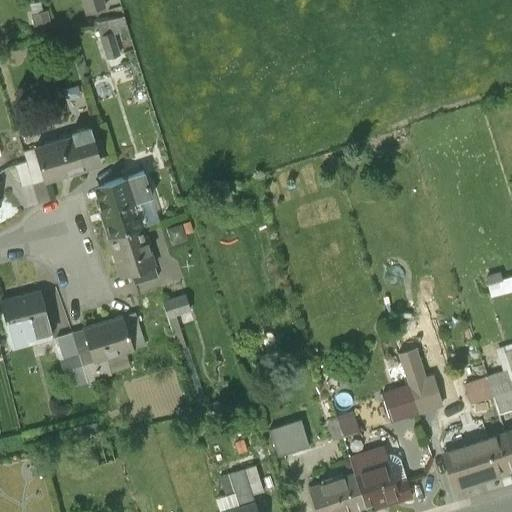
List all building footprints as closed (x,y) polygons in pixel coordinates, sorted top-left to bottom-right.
[(104,7),(101,0),(83,0),(87,12),(104,7)] [(119,55),(112,32),(101,36),(108,58),(119,55)] [(101,164),(89,126),(71,132),(72,137),(33,149),(42,178),(43,182),(101,164)] [(32,181),(42,178),(33,149),(23,152),(25,161),(32,181)] [(21,185),(32,181),(25,161),(14,165),(21,185)] [(151,196),(143,170),(92,186),(108,237),(110,236),(140,227),(132,202),(151,196)] [(141,227),(140,227),(110,236),(123,277),(132,274),(154,267),(141,227)] [(157,278),(154,267),(132,274),(135,285),(157,278)] [(511,269),(489,276),(495,295),(511,290),(511,269)] [(36,292),(0,301),(0,309),(10,347),(48,337),(36,292)] [(183,297),(162,303),(166,319),(188,313),(183,297)] [(144,344),(135,313),(123,317),(132,348),(144,344)] [(188,313),(166,319),(176,351),(185,349),(179,327),(190,324),(188,313)] [(86,352),(77,355),(86,384),(92,382),(111,376),(106,359),(133,350),(132,348),(123,317),(79,330),(86,352)] [(79,330),(70,333),(77,355),(86,352),(79,330)] [(77,355),(70,333),(53,338),(60,360),(77,355)] [(46,366),(56,363),(53,353),(43,356),(46,366)] [(503,354),(482,361),(487,378),(493,396),(511,389),(511,368),(508,370),(503,354)] [(60,360),(69,389),(86,384),(77,355),(60,360)] [(493,396),(487,378),(464,385),(470,403),(493,396)] [(175,383),(140,392),(146,415),(181,405),(175,383)] [(408,386),(381,395),(390,421),(417,413),(408,386)] [(440,413),(454,409),(447,387),(433,392),(440,413)] [(352,413),(335,418),(341,437),(358,432),(352,413)] [(341,437),(335,418),(326,421),(332,440),(341,437)] [(269,430),(278,458),(309,448),(300,420),(269,430)] [(511,455),(505,433),(471,444),(483,483),(509,475),(507,468),(511,466),(511,455)] [(483,483),(471,444),(443,454),(455,492),(483,483)] [(393,455),(389,455),(386,456),(383,447),(349,459),(354,474),(364,506),(379,501),(381,507),(411,497),(406,479),(405,479),(400,464),(399,460),(396,457),(393,455)] [(243,471),(229,475),(236,499),(250,494),(243,471)] [(325,504),(314,507),(315,511),(348,511),(364,506),(354,474),(319,486),(325,504)]
